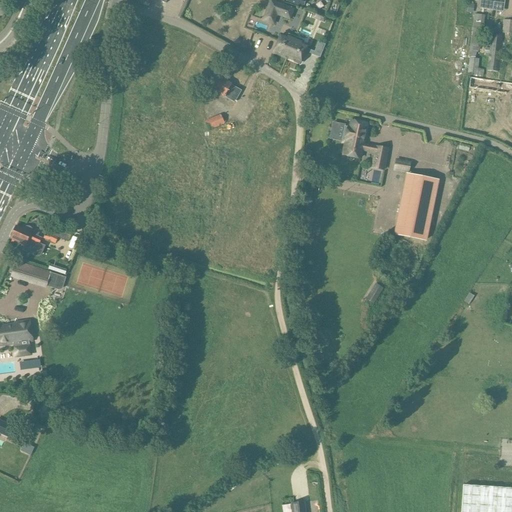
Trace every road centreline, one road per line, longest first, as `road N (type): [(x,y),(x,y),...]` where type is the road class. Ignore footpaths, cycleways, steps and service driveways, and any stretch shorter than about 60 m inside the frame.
road 1 (unclassified): [(327,511),(279,302),(301,93)]
road 2 (unclassified): [(511,155),(479,139),(301,93)]
road 3 (unclassified): [(301,93),(179,24),(112,5)]
road 4 (unclassified): [(91,180),(112,5)]
road 5 (primary): [(25,146),(91,0)]
road 6 (primary): [(66,0),(3,136)]
road 7 (unclassified): [(0,242),(17,209),(39,204),(69,214),(83,204),(91,180)]
